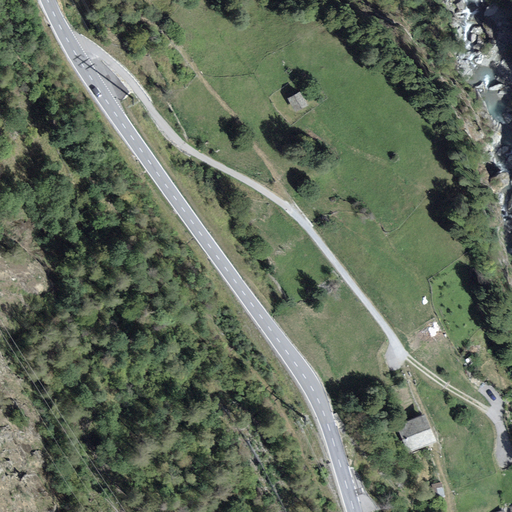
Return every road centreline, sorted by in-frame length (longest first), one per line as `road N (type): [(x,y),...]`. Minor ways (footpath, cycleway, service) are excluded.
road 1 (secondary): [(62,30),(307,379),(354,511)]
road 2 (unclassified): [(62,30),(120,70),(181,144),(298,217),(401,352)]
